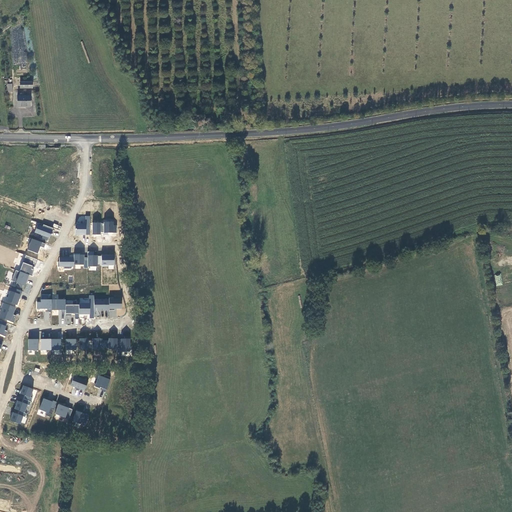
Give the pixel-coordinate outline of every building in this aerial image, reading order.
[(30,96),(18,96),(18,106),(30,106),(30,96)] [(76,216),(76,234),(90,235),(90,216),(76,216)] [(114,225),(114,221),(104,221),(104,232),(116,233),(117,225),(114,225)] [(101,222),(92,222),(92,234),(100,235),(101,222)] [(42,238),(49,240),(53,228),(43,224),(42,225),(37,224),(34,233),(42,235),(42,238)] [(37,254),(41,246),(44,247),(45,244),(31,238),(26,249),(37,254)] [(115,265),(114,254),(94,255),(94,251),(87,252),(88,258),(84,258),(84,254),(74,254),(74,264),(84,264),(84,267),(97,266),(97,265),(115,265)] [(15,269),(10,285),(24,289),(28,274),(32,275),(35,266),(21,262),(23,254),(19,253),(18,259),(16,258),(13,269),(15,269)] [(74,256),(59,256),(58,267),(74,267),(74,256)] [(16,306),(17,306),(22,290),(10,287),(7,297),(3,296),(2,301),(3,302),(0,309),(0,308),(0,317),(14,322),(16,316),(13,315),(16,306)] [(75,318),(79,318),(79,314),(90,314),(90,318),(94,318),(94,316),(100,317),(100,310),(109,311),(108,318),(116,318),(117,309),(122,309),(122,299),(94,297),(94,295),(89,295),(89,298),(80,297),(79,304),(72,304),(73,300),(40,299),(40,302),(36,302),(36,309),(66,311),(65,313),(75,313),(75,318)] [(40,350),(54,350),(53,354),(61,354),(61,339),(41,338),(40,350)] [(80,338),(79,350),(88,350),(89,338),(80,338)] [(117,352),(130,351),(130,338),(109,338),(92,339),(92,350),(117,349),(117,352)] [(39,339),(28,339),(28,350),(38,350),(39,339)] [(65,350),(76,350),(76,339),(65,339),(65,350)] [(95,387),(106,390),(110,379),(98,375),(95,387)] [(73,376),(70,386),(85,390),(88,380),(73,376)] [(17,400),(10,420),(24,425),(35,389),(22,385),(18,400),(17,400)] [(38,413),(51,417),(56,402),(43,398),(38,413)] [(59,403),(55,414),(69,419),(73,409),(59,403)] [(76,410),(72,422),(85,427),(89,415),(76,410)]
